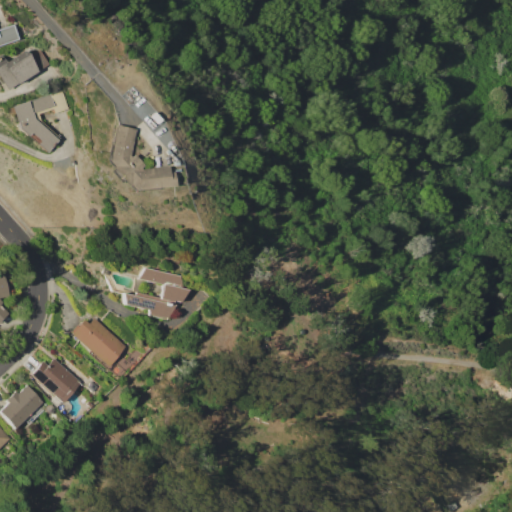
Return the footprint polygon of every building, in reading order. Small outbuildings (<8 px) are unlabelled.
[(0,28),(13,24),(17,39),(0,44),(0,28)] [(7,88),(0,76),(0,54),(1,54),(6,61),(24,50),(28,53),(29,55),(40,49),(48,63),(7,88)] [(11,106),(49,93),(50,95),(63,91),(69,108),(54,112),(52,109),(38,114),(40,120),(57,137),(46,152),(18,127),(11,106)] [(116,125),(135,130),(128,156),(132,154),(141,165),(141,168),(167,166),(167,172),(173,171),(173,186),(133,189),(127,183),(109,165),(106,161),(116,125)] [(163,283),(136,277),(144,266),(180,275),(182,288),(163,283)] [(0,318),(6,313),(0,306),(0,298),(10,290),(0,279),(0,318)] [(182,288),(188,289),(179,302),(174,301),(160,297),(163,283),(182,288)] [(121,292),(132,295),(134,291),(160,297),(174,301),(172,304),(174,305),(165,318),(148,315),(147,310),(120,303),(121,292)] [(68,334),(80,319),(86,323),(91,317),(124,344),(106,366),(68,334)] [(27,374),(40,360),(45,365),(52,357),(79,381),(55,406),(27,374)] [(86,386),(91,381),(97,386),(92,391),(86,386)] [(11,428),(0,414),(0,406),(6,401),(4,398),(14,390),(16,393),(26,384),(42,401),(38,405),(43,410),(28,423),(23,417),(11,428)] [(85,403),(88,400),(93,405),(90,408),(85,403)] [(0,427),(9,437),(0,445),(0,427)]
